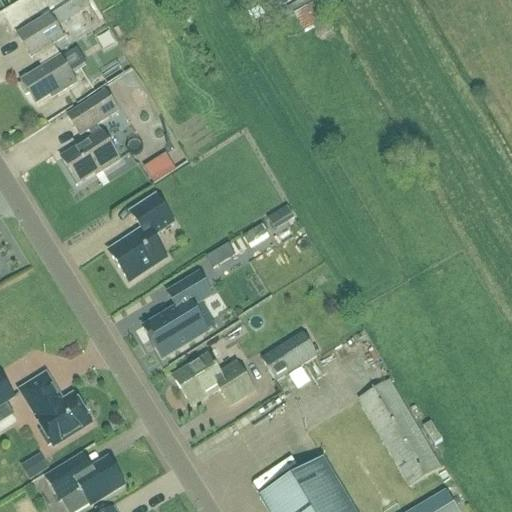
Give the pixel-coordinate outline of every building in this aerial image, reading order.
[(75,87),(52,49),(64,42),(57,30),(90,10),(83,0),(17,40),(31,62),(35,60),(43,73),(22,85),(36,107),(55,95),(57,98),(75,87)] [(290,17),(292,16),(315,2),(314,0),(303,0),(287,10),(290,17)] [(331,33),(315,4),(293,17),(304,36),(313,31),(319,41),(331,33)] [(119,164),(97,129),(118,116),(105,96),(67,120),(80,140),(88,135),(91,141),(60,161),(77,188),(101,173),(102,175),(119,164)] [(137,170),(146,186),(169,173),(159,157),(137,170)] [(156,200),(131,217),(142,234),(109,255),(128,285),(165,261),(154,244),(175,230),(156,200)] [(249,251),(267,240),(262,231),(243,242),(249,251)] [(219,271),(212,259),(206,262),(212,274),(219,271)] [(175,313),(143,333),(149,344),(147,345),(152,352),(154,351),(160,361),(204,334),(189,310),(210,297),(198,278),(166,298),(175,313)] [(275,385),(317,359),(303,337),(261,362),(275,385)] [(219,377),(207,359),(172,381),(190,410),(218,392),(229,410),(254,394),(236,366),(219,377)] [(0,408),(14,399),(0,377),(0,408)] [(62,406),(45,379),(21,394),(37,421),(36,422),(43,433),(39,435),(47,448),(50,446),(53,449),(90,426),(73,399),(62,406)] [(409,489),(440,470),(389,384),(358,402),(409,489)] [(91,472),(82,458),(45,481),(59,504),(76,494),(82,495),(90,509),(124,488),(108,462),(91,472)] [(266,511),(353,511),(323,462),(259,499),(266,511)] [(455,511),(445,495),(415,511),(455,511)]
